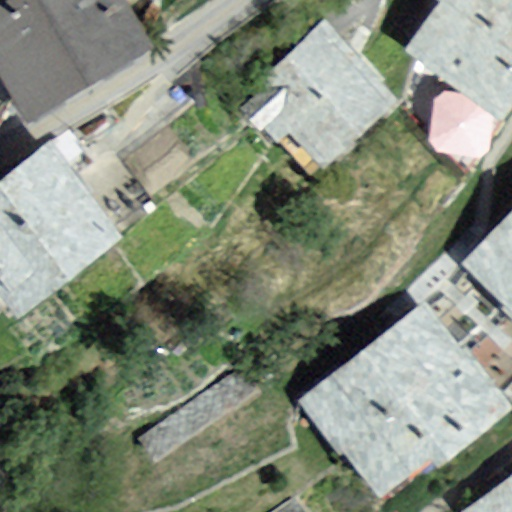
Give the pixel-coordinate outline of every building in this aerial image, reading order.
[(138,40),(113,0),(18,0),(0,11),(0,58),(30,107),(138,40)] [(511,94),(511,0),(416,0),(394,37),(507,102),(511,94)] [(396,111),(314,40),(256,108),(338,178),(396,111)] [(110,233),(48,152),(0,188),(0,271),(22,300),(110,233)] [(511,200),(465,252),(511,295),(511,200)] [(503,408),(418,303),(306,394),(391,498),(503,408)] [(511,511),(511,478),(470,510),(472,511),(511,511)] [(297,511),(287,498),(267,511),(297,511)]
